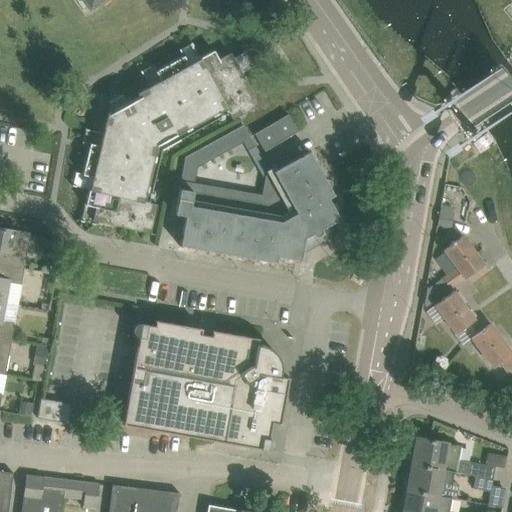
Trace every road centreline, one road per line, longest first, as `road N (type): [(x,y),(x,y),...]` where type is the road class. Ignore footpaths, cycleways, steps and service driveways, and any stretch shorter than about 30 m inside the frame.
road 1 (residential): [(0,203),(39,209),(69,237),(102,252),(389,307)]
road 2 (residential): [(350,491),(200,464),(154,469),(0,451)]
road 3 (residential): [(423,154),(306,0)]
road 4 (tertiary): [(423,154),(389,307)]
road 5 (residential): [(511,432),(373,385)]
